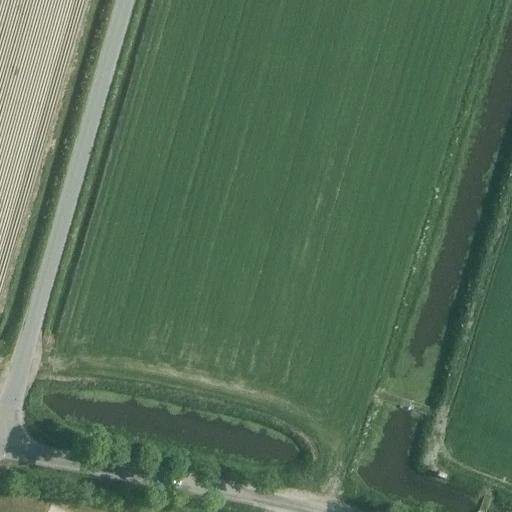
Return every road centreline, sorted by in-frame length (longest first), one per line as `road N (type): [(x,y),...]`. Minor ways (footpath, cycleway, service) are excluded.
road 1 (unclassified): [(0,442),(123,0)]
road 2 (tertiary): [(334,511),(0,445)]
